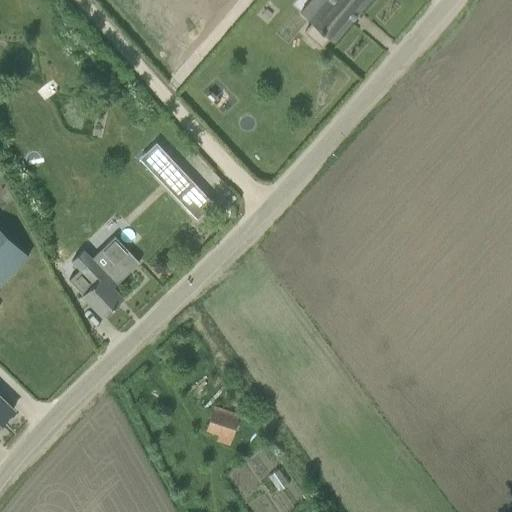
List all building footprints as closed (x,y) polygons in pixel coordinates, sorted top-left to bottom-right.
[(323,0),(307,19),(312,24),(305,32),(322,46),(330,37),(334,41),(368,0),(323,0)] [(213,203),(171,158),(154,174),(197,218),(213,203)] [(0,285),(29,256),(0,228),(0,285)] [(82,295),(103,317),(123,298),(113,288),(139,263),(114,237),(91,259),(83,250),(72,261),(80,269),(69,280),(83,295),(82,295)] [(0,423),(13,410),(0,396),(0,423)] [(213,409),(206,430),(231,438),(238,417),(213,409)]
